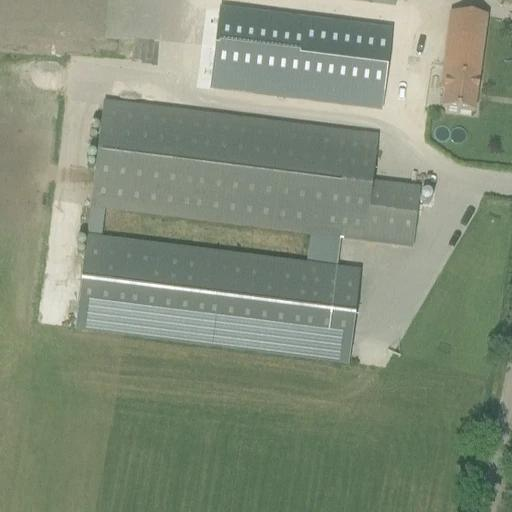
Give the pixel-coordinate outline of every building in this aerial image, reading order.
[(323,0),(394,9),(395,0),(323,0)] [(382,112),(391,34),(220,13),(211,91),(382,112)] [(441,110),(474,114),(486,19),(449,14),(439,93),(443,93),(441,110)] [(90,205),(412,247),(419,191),(370,185),(377,142),(103,106),(90,205)] [(86,238),(74,334),(347,369),(359,272),(336,269),(305,265),(86,238)]
